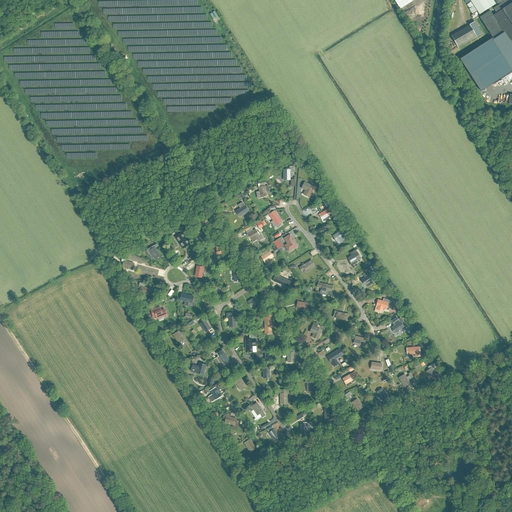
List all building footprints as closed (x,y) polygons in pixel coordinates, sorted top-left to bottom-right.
[(493,38),(460,59),(481,91),(498,80),(511,71),(511,0),(495,0),(497,3),(499,2),(500,4),(493,9),(496,13),(493,16),(490,11),(480,17),(493,38)] [(492,0),(470,0),(479,14),(495,4),(492,0)] [(225,21),(227,15),(225,15),(226,12),(220,10),(217,18),(225,21)] [(463,43),(483,34),(477,22),(457,31),(459,35),(458,36),(459,39),(461,38),(463,43)] [(293,171),(290,171),(290,168),(286,168),(286,170),(283,170),(283,178),(286,178),(286,180),(290,180),(290,176),(293,176),(293,171)] [(310,196),(314,187),(304,182),(302,188),(305,190),(303,194),(307,196),(307,195),(310,196)] [(264,183),(260,184),(258,184),(261,198),(267,197),(266,192),(269,191),(268,186),(265,187),(264,183)] [(238,205),(240,208),(236,211),(238,214),(239,214),(241,216),(248,211),(242,202),(238,205)] [(328,209),(319,214),(323,222),(330,218),(331,218),(335,216),(330,208),(328,209)] [(274,211),(269,214),(273,221),(271,222),(274,227),(276,225),(278,228),(282,224),(281,222),(281,221),(274,211)] [(207,217),(206,217),(199,218),(199,229),(208,228),(207,217)] [(178,236),(175,237),(180,245),(183,249),(185,247),(190,244),(181,229),(176,233),(178,236)] [(256,229),(252,231),(251,229),(246,232),(249,238),(250,237),(253,242),(256,240),(255,237),(259,235),(256,229)] [(333,237),(338,244),(343,241),(341,238),(345,235),(342,230),(334,235),(334,236),(333,237)] [(292,250),(297,246),(290,235),(284,238),(289,246),(287,247),(289,250),(291,249),(292,250)] [(278,239),(273,242),(278,250),(282,247),(278,239)] [(158,246),(157,244),(154,246),(146,251),(152,259),(156,257),(157,258),(160,255),(155,248),(158,246)] [(260,255),(263,260),(268,267),(272,264),(270,260),(274,257),(269,249),(260,255)] [(352,256),(348,258),(349,261),(348,261),(349,262),(349,263),(351,266),(358,262),(357,261),(358,260),(358,259),(362,257),(358,249),(356,251),(355,249),(350,252),(352,256)] [(134,264),(134,263),(125,261),(126,258),(123,256),(122,260),(124,261),(122,267),(129,269),(128,270),(133,271),(134,271),(135,268),(133,268),(134,264)] [(311,260),(300,267),(302,271),(305,269),(306,272),(311,269),(310,268),(314,266),(311,260)] [(201,276),(203,267),(197,266),(195,276),(199,277),(199,275),(201,276)] [(363,275),(365,278),(361,280),(365,286),(366,285),(367,287),(373,284),(371,281),(373,280),(368,271),(363,275)] [(275,274),(273,281),(275,282),(277,283),(288,287),(289,286),(286,285),(289,280),(275,274)] [(151,289),(144,287),(145,284),(140,283),(139,287),(141,287),(139,293),(150,296),(151,289)] [(332,286),(323,284),(318,283),(317,287),(323,288),(322,290),(327,291),(326,295),(331,296),(332,293),(331,292),(332,286)] [(193,297),(184,294),(181,294),(180,300),(185,301),(184,305),(187,306),(188,302),(191,302),(191,300),(192,300),(193,297)] [(253,306),(260,301),(257,296),(248,302),(250,305),(251,304),(253,306)] [(378,300),(377,303),(376,306),(374,312),(382,314),(382,311),(383,312),(383,309),(389,310),(391,300),(384,299),(383,301),(378,300)] [(306,310),(308,303),(298,302),(297,305),(298,306),(298,308),(306,310)] [(159,307),(151,310),(153,316),(155,315),(157,320),(167,316),(165,309),(164,309),(161,310),(160,307),(159,307)] [(261,307),(257,314),(261,316),(265,310),(261,307)] [(334,311),(333,315),(333,317),(346,320),(347,314),(337,312),(338,311),(334,311)] [(236,325),(235,317),(230,317),(230,313),(227,313),(227,318),(229,318),(229,327),(233,327),(233,325),(236,325)] [(399,330),(403,327),(401,323),(403,321),(401,318),(398,319),(397,317),(391,321),(394,326),(392,327),(393,329),(393,330),(393,331),(394,332),(394,333),(396,333),(400,330),(399,330)] [(205,320),(200,324),(203,329),(205,332),(208,330),(210,333),(213,331),(212,328),(211,328),(205,320)] [(312,326),(309,332),(313,334),(312,337),(316,338),(316,337),(318,338),(322,330),(317,328),(318,324),(314,322),(312,326)] [(382,331),(387,327),(383,322),(378,326),(382,331)] [(181,342),(184,340),(178,331),(173,335),(178,342),(180,341),(181,342)] [(364,345),(365,339),(353,336),(352,338),(355,339),(354,342),(364,345)] [(246,339),(246,352),(246,353),(253,353),(253,346),(256,346),(256,339),(252,339),(248,339),(246,339)] [(420,346),(406,348),(407,355),(414,354),(415,357),(421,356),(420,346)] [(290,352),(287,352),(287,361),(290,361),(290,362),(294,362),(298,362),(297,352),(295,352),(295,349),(290,349),(290,352)] [(343,354),(340,349),(327,357),(334,367),(339,364),(335,359),(343,354)] [(219,357),(217,358),(213,360),(217,365),(220,363),(222,367),(230,362),(222,350),(217,353),(219,357)] [(206,365),(199,363),(198,366),(193,364),(191,372),(204,375),(206,365)] [(430,369),(426,372),(433,381),(438,377),(433,370),(435,368),(432,364),(428,367),(430,369)] [(355,371),(351,374),(343,378),(347,386),(351,384),(350,382),(358,377),(355,371)] [(406,378),(404,374),(399,378),(403,385),(405,384),(406,385),(409,383),(408,380),(413,377),(410,373),(408,374),(409,376),(406,378)] [(241,378),(235,382),(235,380),(232,382),(234,385),(236,383),(241,391),(247,387),(241,378)] [(315,379),(311,379),(305,379),(305,384),(307,384),(307,392),(314,392),(313,382),(315,382),(315,379)] [(210,391),(212,395),(208,397),(212,403),(215,400),(216,400),(221,397),(221,396),(225,392),(219,383),(211,388),(213,390),(210,391)] [(384,399),(388,397),(382,388),(377,392),(382,399),(384,398),(384,399)] [(287,402),(287,394),(289,394),(289,390),(280,390),(281,404),(284,403),(284,402),(287,402)] [(360,409),(363,407),(357,399),(352,402),(357,409),(359,408),(360,409)] [(252,407),(249,408),(251,412),(254,410),(256,414),(259,412),(262,418),(265,416),(263,411),(257,403),(252,407)] [(297,420),(306,414),(304,412),(295,417),(297,420)] [(224,415),(223,416),(223,419),(226,420),(225,422),(233,425),(234,422),(235,423),(236,419),(230,417),(231,414),(229,413),(224,415)] [(303,423),(303,424),(301,424),(301,433),(303,433),(303,434),(307,434),(307,428),(313,427),(313,426),(311,424),(310,424),(310,423),(303,423)] [(276,439),(280,437),(274,429),(269,432),(274,440),(276,438),(276,439)] [(252,450),(255,448),(250,440),(244,443),(249,450),(251,449),(252,450)]
